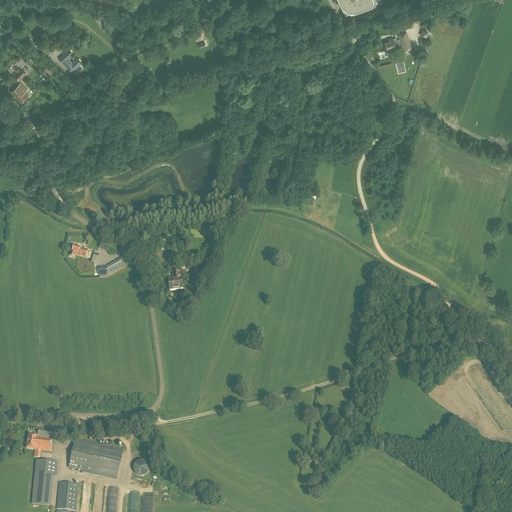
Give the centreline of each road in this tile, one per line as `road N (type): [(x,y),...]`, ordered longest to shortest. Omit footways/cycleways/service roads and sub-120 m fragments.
road 1 (unclassified): [(0,413),(134,415),(152,409),(162,388),(143,266),(58,199),(33,121)]
road 2 (track): [(511,403),(443,293),(377,248),(358,177),(392,104),(345,27)]
road 3 (track): [(480,356),(404,355),(301,391),(165,422),(152,409)]
road 4 (residential): [(33,121),(94,95),(128,56),(196,25),(228,0)]
